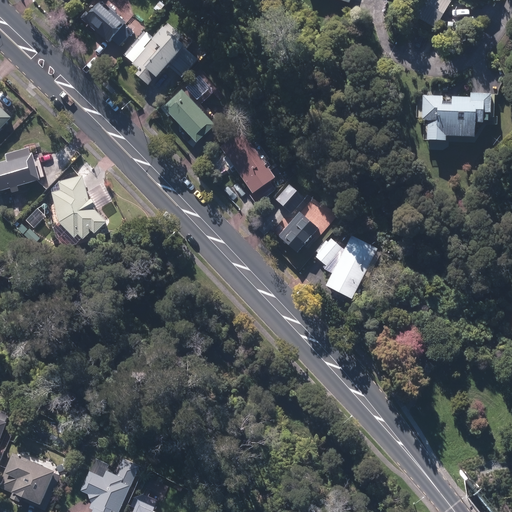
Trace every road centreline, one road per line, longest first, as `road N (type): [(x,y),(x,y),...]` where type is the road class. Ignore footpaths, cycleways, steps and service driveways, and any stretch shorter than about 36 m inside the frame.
road 1 (secondary): [(0,19),(292,321),(455,511)]
road 2 (residential): [(406,50),(450,64),(473,59),(511,2)]
